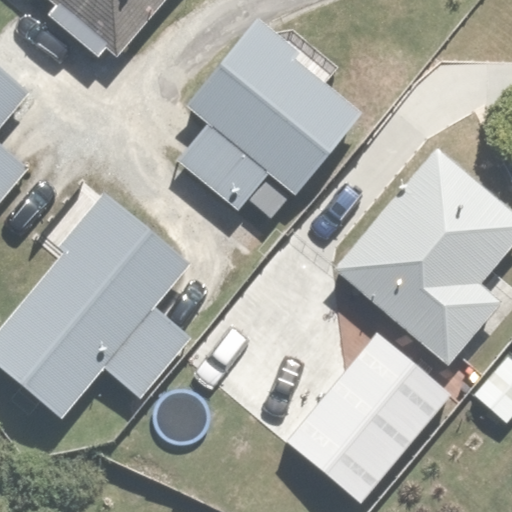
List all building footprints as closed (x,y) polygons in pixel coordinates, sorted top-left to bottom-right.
[(53,0),(49,6),(113,57),(158,0),(53,0)] [(364,111),(263,22),(190,105),(212,124),(180,161),(234,209),(272,165),(297,187),(364,111)] [(0,197),(63,122),(0,70),(0,197)] [(511,236),(511,211),(437,145),(336,260),(445,356),(497,297),(475,279),(511,236)] [(189,247),(110,184),(0,322),(0,362),(63,412),(102,362),(147,398),(195,337),(147,299),(189,247)] [(338,327),(307,365),(348,399),(379,362),(338,327)]
